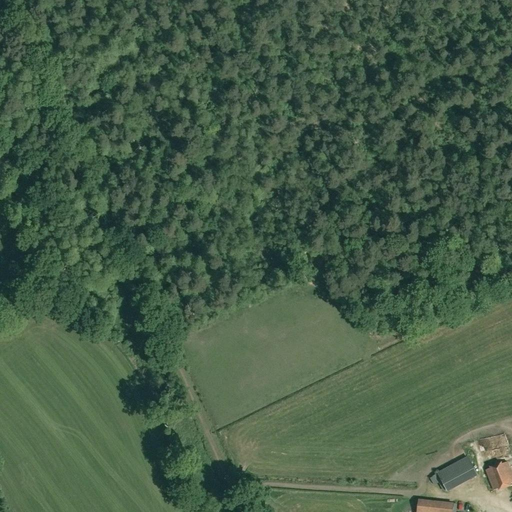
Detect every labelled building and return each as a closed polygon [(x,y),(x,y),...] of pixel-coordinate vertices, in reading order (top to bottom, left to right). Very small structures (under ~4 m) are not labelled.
[(455,476),(456,477),(477,466),(473,459),(446,474),(449,479),(455,476)] [(511,483),(511,472),(508,462),(486,470),(494,491),(511,483)] [(449,491),(483,477),(479,468),(445,481),(449,491)] [(436,484),(441,481),(437,474),(432,476),(436,484)] [(453,511),(454,503),(418,499),(416,511),(453,511)]
